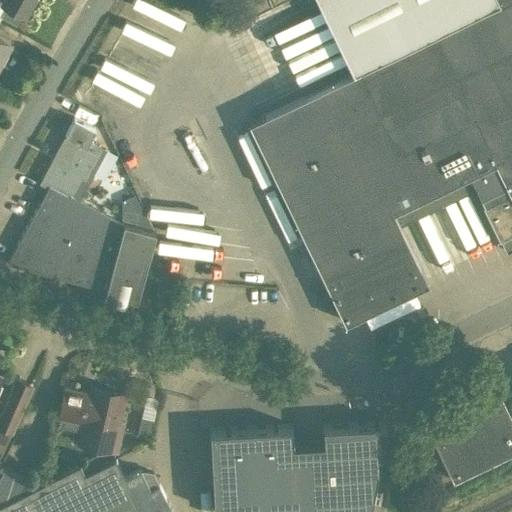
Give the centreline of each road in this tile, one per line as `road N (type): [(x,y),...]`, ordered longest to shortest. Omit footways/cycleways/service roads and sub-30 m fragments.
road 1 (tertiary): [(0,303),(263,377),(312,383),(383,371),(511,311)]
road 2 (tertiary): [(0,174),(101,0)]
